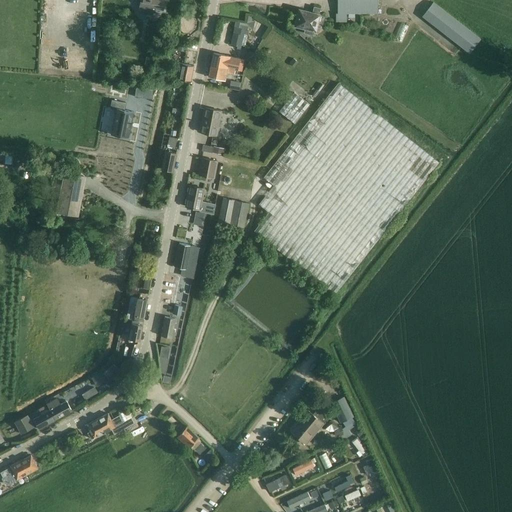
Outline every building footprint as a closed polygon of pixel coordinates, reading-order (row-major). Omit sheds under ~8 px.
[(161,10),(162,0),(140,0),(139,10),(153,12),(154,8),(161,10)] [(185,0),(184,9),(196,11),(197,0),(185,0)] [(337,0),(337,13),(336,13),(336,22),(347,22),(347,14),(378,14),(377,0),(337,0)] [(422,17),(469,54),(481,39),(433,2),(422,17)] [(294,23),(294,24),(294,26),(305,29),(304,33),(313,36),(314,32),(316,32),(318,24),(323,25),(325,16),(321,15),(321,14),(319,13),(321,8),(314,6),(312,11),(298,8),(296,17),(296,16),(294,23)] [(234,27),(230,45),(237,46),(236,48),(240,49),(241,46),(245,46),(248,35),(249,31),(247,30),(247,27),(253,29),(255,21),(253,20),(253,16),(249,15),(247,23),(240,22),(235,21),(234,27)] [(41,42),(41,66),(90,67),(91,42),(41,42)] [(178,42),(177,51),(185,52),(186,43),(178,42)] [(249,62),(254,54),(251,52),(246,60),(249,62)] [(213,53),(211,65),(228,68),(232,69),(235,70),(238,70),(240,58),(230,57),(230,56),(213,53)] [(146,57),(145,65),(151,66),(153,59),(146,57)] [(182,69),(179,79),(190,82),(193,66),(177,63),(176,68),(182,69)] [(210,68),(208,77),(225,80),(227,73),(234,74),(235,70),(232,69),(228,68),(211,65),(211,66),(210,68)] [(231,80),(229,88),(239,89),(240,82),(231,80)] [(274,185),(260,202),(259,204),(269,212),(254,231),(335,294),(439,162),(338,82),(263,177),(274,185)] [(294,92),(279,111),(294,123),(310,104),(294,92)] [(112,100),(110,108),(116,109),(111,134),(129,138),(128,137),(134,112),(124,110),(126,103),(112,100)] [(217,135),(221,111),(205,108),(200,132),(217,135)] [(175,148),(177,138),(169,136),(167,146),(175,148)] [(212,151),(212,153),(223,155),(225,148),(213,146),(213,147),(212,151)] [(165,152),(162,169),(173,171),(176,154),(165,152)] [(201,157),(198,175),(215,178),(215,177),(217,166),(218,160),(201,157)] [(77,216),(85,178),(72,175),(71,178),(65,177),(58,212),(77,216)] [(200,210),(204,189),(189,186),(185,207),(200,210)] [(244,227),(249,204),(223,198),(218,222),(244,227)] [(179,243),(175,267),(182,268),(181,275),(183,276),(184,276),(190,277),(192,278),(193,278),(194,271),(196,260),(199,249),(199,247),(190,245),(179,243)] [(145,278),(143,288),(149,289),(151,279),(145,278)] [(128,310),(126,319),(133,320),(142,322),(143,317),(144,317),(147,300),(137,298),(130,297),(128,310)] [(182,310),(183,310),(184,307),(174,305),(173,313),(181,315),(182,310)] [(165,316),(161,335),(172,337),(176,318),(165,316)] [(128,338),(136,340),(140,341),(143,325),(138,324),(139,322),(132,320),(132,323),(131,323),(128,338)] [(161,346),(159,358),(167,359),(169,348),(161,346)] [(115,364),(104,373),(111,381),(122,372),(115,364)] [(101,371),(91,378),(94,382),(97,387),(102,384),(107,381),(101,372),(101,371)] [(340,421),(353,415),(344,396),(331,403),(340,421)] [(55,398),(46,403),(49,407),(50,409),(50,410),(55,420),(72,411),(66,401),(61,404),(60,402),(57,397),(55,398)] [(39,429),(55,420),(49,407),(47,408),(45,405),(38,409),(41,414),(33,419),(39,429)] [(320,429),(328,418),(317,409),(313,414),(308,410),(304,416),(306,417),(301,423),(298,421),(295,425),(296,426),(291,433),(305,444),(318,427),(320,429)] [(108,413),(98,418),(104,432),(111,428),(111,429),(111,428),(114,434),(125,428),(127,432),(138,426),(139,426),(137,423),(133,416),(124,421),(120,414),(111,419),(108,413)] [(34,427),(28,415),(15,422),(21,434),(34,427)] [(343,435),(341,435),(344,439),(351,434),(348,430),(358,423),(356,419),(354,420),(352,417),(342,422),(345,426),(342,428),(343,435)] [(91,431),(88,433),(91,438),(94,437),(94,438),(98,435),(104,432),(98,418),(87,424),(91,431)] [(187,426),(177,436),(189,448),(190,447),(191,449),(194,449),(200,443),(200,440),(198,438),(199,437),(187,426)] [(342,426),(334,428),(335,436),(341,435),(343,435),(342,428),(342,426)] [(208,451),(205,454),(211,460),(214,457),(208,451)] [(21,460),(20,460),(27,473),(28,473),(38,468),(31,455),(21,460)] [(10,467),(1,472),(4,477),(3,478),(6,484),(16,479),(27,473),(20,460),(10,466),(10,467)]
